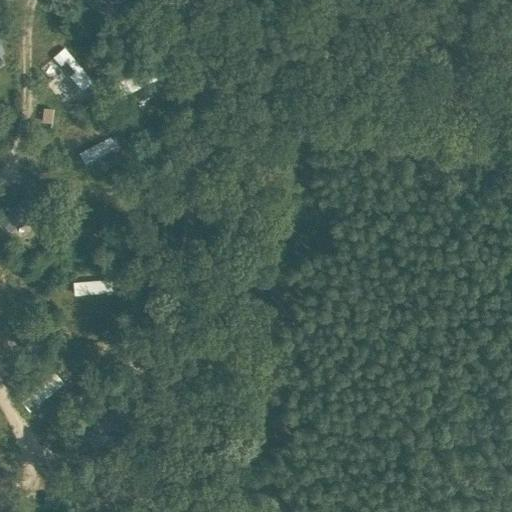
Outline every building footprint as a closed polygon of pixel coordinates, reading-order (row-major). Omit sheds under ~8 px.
[(131,68),(136,84),(151,79),(147,64),(131,68)] [(52,125),(53,111),(44,110),(42,124),(52,125)] [(75,146),(82,162),(105,152),(99,136),(75,146)] [(100,292),(99,275),(69,276),(70,294),(100,292)] [(81,498),(100,505),(106,488),(87,481),(81,498)] [(53,496),(44,497),(45,505),(54,504),(53,496)] [(71,510),(71,500),(62,500),(62,510),(71,510)]
